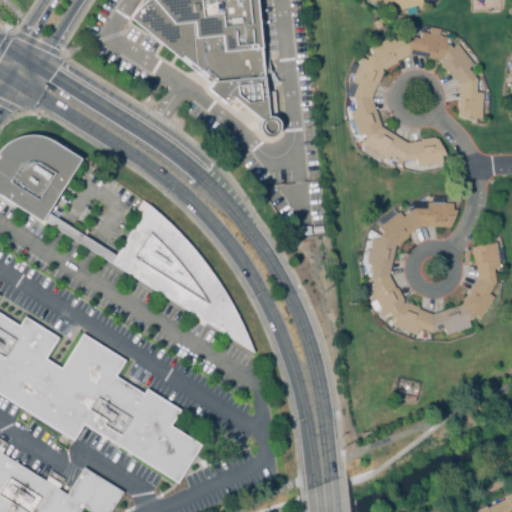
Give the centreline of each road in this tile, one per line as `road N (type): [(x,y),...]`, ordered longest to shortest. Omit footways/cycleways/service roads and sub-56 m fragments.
road 1 (secondary): [(0,52),(152,150),(208,201),(254,259),(283,309),(310,386),(324,462)]
road 2 (residential): [(445,252),(472,202),(471,165),(431,113)]
road 3 (residential): [(402,79),(392,98),(398,113),(426,117),(437,100),(433,86),(423,77),(402,79)]
road 4 (residential): [(428,290),(448,284),(454,271),(439,249),(419,252),(411,264),(416,284),(428,290)]
